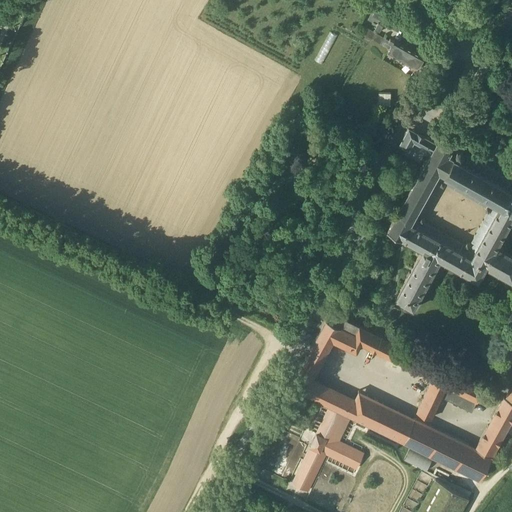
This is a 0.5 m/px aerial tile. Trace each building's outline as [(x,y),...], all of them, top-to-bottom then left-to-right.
[(372,15),(388,24),(398,29),(404,17),(379,4),(372,15)] [(375,29),(379,32),(383,26),(378,23),(375,29)] [(361,24),(356,33),(383,49),(389,40),(361,24)] [(318,59),(325,62),(336,35),(329,32),(318,59)] [(390,38),(389,40),(383,49),(387,51),(387,52),(408,64),(417,70),(424,57),(390,38)] [(411,76),(404,87),(410,91),(417,80),(411,76)] [(390,106),(390,93),(379,93),(378,105),(390,106)] [(477,281),(484,268),(511,282),(511,256),(495,247),(511,216),(511,176),(458,147),(454,155),(449,153),(451,150),(414,129),(408,126),(393,153),(403,159),(413,141),(430,150),(386,230),(422,250),(395,300),(413,310),(440,260),(477,281)] [(361,327),(331,312),(310,348),(325,357),(334,343),(357,354),(362,345),(361,327)] [(361,327),(362,345),(433,381),(417,412),(431,419),(442,398),(472,413),(475,407),(476,407),(485,388),(361,327)] [(306,355),(303,361),(289,386),(312,397),(319,382),(312,379),(321,364),(306,355)] [(331,406),(343,412),(404,442),(415,420),(359,391),(355,400),(319,382),(312,397),(331,406)] [(475,449),(491,457),(511,419),(511,401),(506,398),(504,397),(475,449)] [(329,440),(343,412),(331,406),(297,475),(309,480),(323,453),(348,465),(355,452),(329,440)] [(491,457),(475,449),(415,420),(404,442),(480,479),(491,457)] [(439,511),(452,486),(434,477),(416,511),(439,511)]
